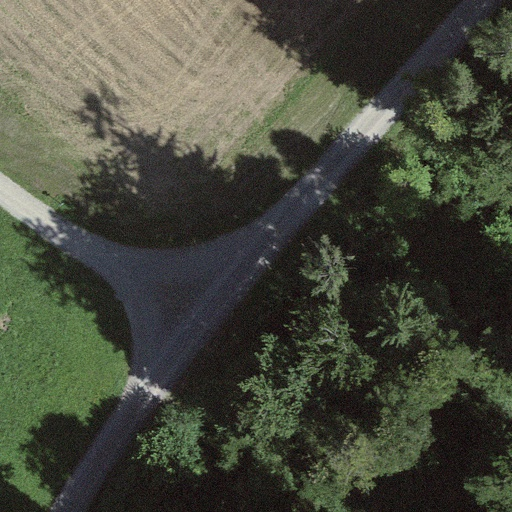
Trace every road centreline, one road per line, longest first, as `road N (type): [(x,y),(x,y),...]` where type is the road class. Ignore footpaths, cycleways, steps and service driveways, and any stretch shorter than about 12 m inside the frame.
road 1 (track): [(53,511),(156,309),(438,0)]
road 2 (track): [(156,309),(0,187)]
